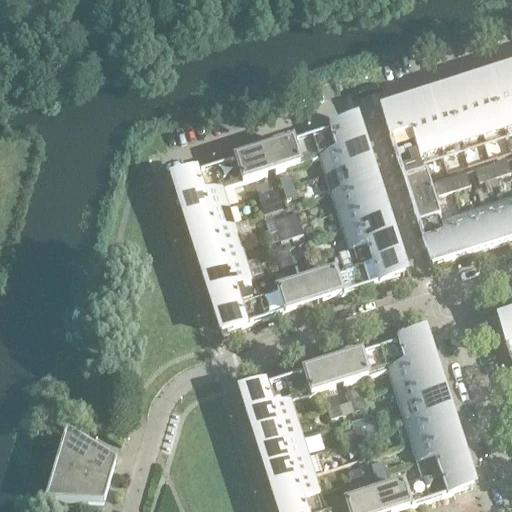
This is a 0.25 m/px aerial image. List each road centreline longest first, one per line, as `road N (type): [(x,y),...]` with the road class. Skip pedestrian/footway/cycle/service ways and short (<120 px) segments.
road 1 (residential): [(133,511),(161,412),(191,380),(446,303)]
road 2 (residential): [(165,165),(511,53)]
road 3 (residential): [(446,303),(511,511)]
